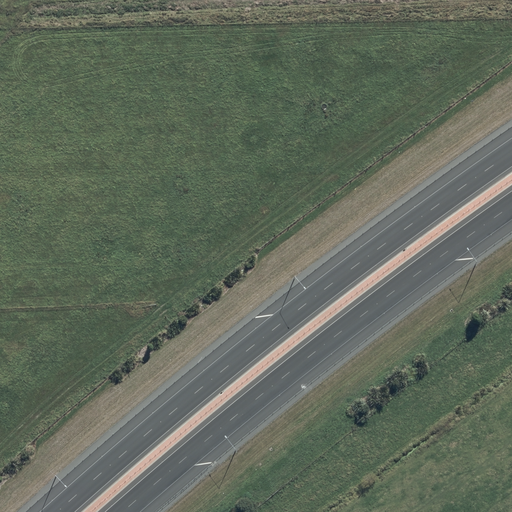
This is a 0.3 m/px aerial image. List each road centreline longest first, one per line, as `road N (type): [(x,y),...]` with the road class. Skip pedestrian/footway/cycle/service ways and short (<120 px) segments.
road 1 (motorway): [(57,511),(332,282),(511,152)]
road 2 (motorway): [(511,205),(285,374),(122,511)]
